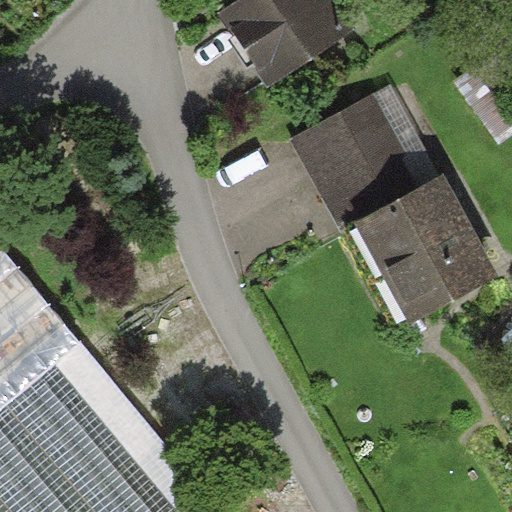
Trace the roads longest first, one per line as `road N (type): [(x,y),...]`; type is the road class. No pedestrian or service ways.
road 1 (residential): [(146,14),(195,247),(337,511)]
road 2 (residential): [(0,111),(109,20),(146,14)]
